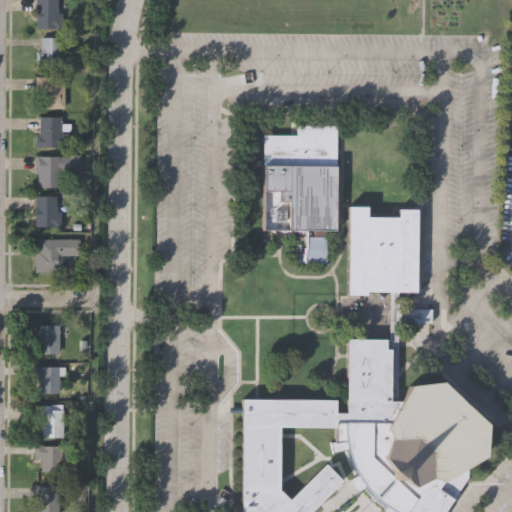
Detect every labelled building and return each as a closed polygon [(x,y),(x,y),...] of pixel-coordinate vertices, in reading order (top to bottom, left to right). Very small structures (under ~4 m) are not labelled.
[(35,26),(35,0),(58,0),(58,11),(63,11),(63,26),(35,26)] [(40,35),(59,35),(59,65),(35,65),(35,47),(40,47),(40,35)] [(42,107),(42,88),(35,88),(35,74),(51,74),(51,78),(66,78),(65,107),(42,107)] [(34,144),(34,133),(39,133),(39,114),(62,115),(62,122),(71,122),(71,129),(62,129),(62,132),(65,132),(65,145),(34,144)] [(335,228),(326,228),(326,261),(307,261),(307,235),(315,235),(315,228),(263,228),(264,133),(296,133),(296,123),(336,124),(335,228)] [(69,170),(69,172),(60,172),(60,187),(37,187),(37,174),(34,174),(34,156),(65,156),(65,154),(81,155),(81,170),(69,170)] [(34,227),(34,197),(57,198),(57,212),(61,212),(61,227),(34,227)] [(241,511),(243,401),(338,403),(337,415),(348,416),(349,339),(388,340),(388,294),(368,293),(368,296),(347,296),(349,206),(368,207),(368,217),(400,218),(400,210),(419,210),(418,294),(398,293),(398,310),(430,310),(430,324),(398,324),(398,341),(397,341),(397,343),(394,343),(393,404),(400,405),(400,403),(403,403),(409,387),(441,384),(487,425),(486,460),(472,469),(470,482),(448,511),(391,511),(380,506),(359,484),(346,456),(343,425),(343,424),(339,424),(339,431),(283,430),(282,493),(292,502),(327,466),(344,483),(315,511),(241,511)] [(66,256),(65,268),(60,268),(60,272),(33,272),(34,250),(37,250),(37,238),(78,239),(78,256),(66,256)] [(36,352),(36,337),(39,337),(39,323),(60,323),(60,332),(59,332),(59,352),(36,352)] [(64,366),(64,375),(59,375),(58,392),(39,392),(39,379),(34,379),(34,365),(40,365),(40,366),(64,366)] [(52,404),(52,408),(63,408),(63,435),(42,435),(41,419),(34,419),(35,404),(52,404)] [(34,443),(61,444),(61,469),(42,469),(42,456),(34,456),(34,443)] [(59,485),(59,511),(37,511),(37,503),(35,503),(35,485),(59,485)]
